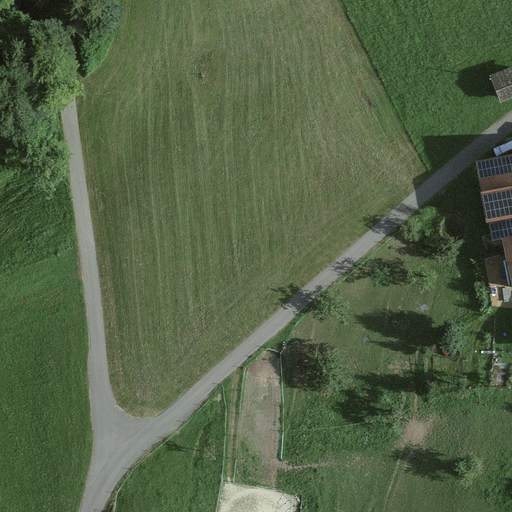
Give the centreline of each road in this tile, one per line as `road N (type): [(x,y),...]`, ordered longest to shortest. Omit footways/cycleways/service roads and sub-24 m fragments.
road 1 (residential): [(123,457),(511,124)]
road 2 (residential): [(123,457),(107,409),(61,0)]
